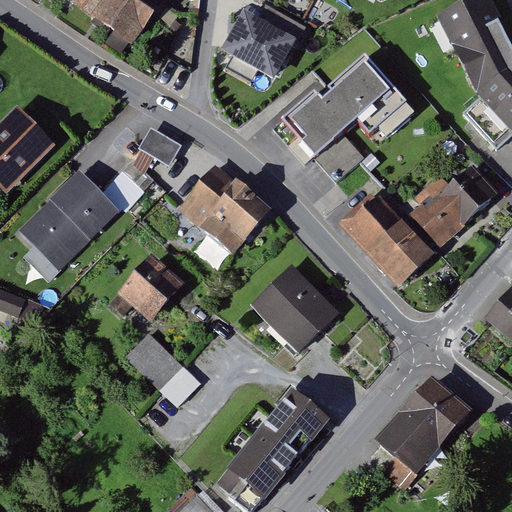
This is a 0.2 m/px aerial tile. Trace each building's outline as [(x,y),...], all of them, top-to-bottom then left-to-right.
[(68,0),(139,53),(178,0),(68,0)] [(511,132),(511,61),(482,0),(475,0),(434,21),(474,97),(508,136),(511,132)] [(257,12),(233,53),(295,90),(320,49),(257,12)] [(370,61),(290,129),(342,188),(367,166),(350,146),(368,131),(385,151),(421,120),(370,61)] [(0,143),(0,186),(12,199),(61,153),(27,117),(0,143)] [(140,150),(170,168),(181,149),(152,131),(140,150)] [(125,213),(157,185),(140,166),(108,193),(125,213)] [(185,212),(237,259),(272,221),(220,173),(185,212)] [(20,235),(59,273),(116,214),(78,176),(20,235)] [(407,209),(446,253),(495,209),(472,184),(459,196),(442,178),(407,209)] [(347,231),(405,292),(437,262),(379,201),(347,231)] [(212,237),(198,253),(219,271),(233,256),(212,237)] [(125,297),(159,326),(187,293),(153,264),(125,297)] [(296,272),(258,309),(303,355),(341,318),(296,272)] [(22,300),(0,292),(0,313),(15,320),(22,300)] [(511,300),(491,325),(511,342),(511,300)] [(181,408),(203,383),(149,335),(126,361),(181,408)] [(384,445),(422,480),(479,419),(441,384),(384,445)] [(168,422),(196,450),(225,422),(196,394),(168,422)] [(298,395),(223,488),(253,511),(263,511),(335,425),(298,395)] [(169,511),(208,511),(190,493),(169,511)]
